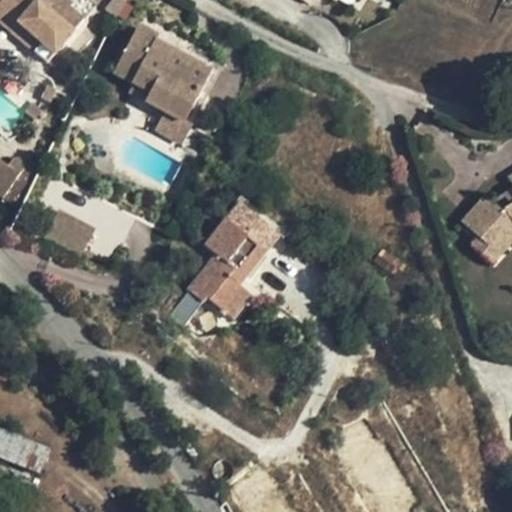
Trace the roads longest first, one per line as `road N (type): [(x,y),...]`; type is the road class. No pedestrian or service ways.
road 1 (residential): [(211,511),(0,272)]
road 2 (unknown): [(77,359),(90,405),(153,511)]
road 3 (unknown): [(511,123),(383,90)]
